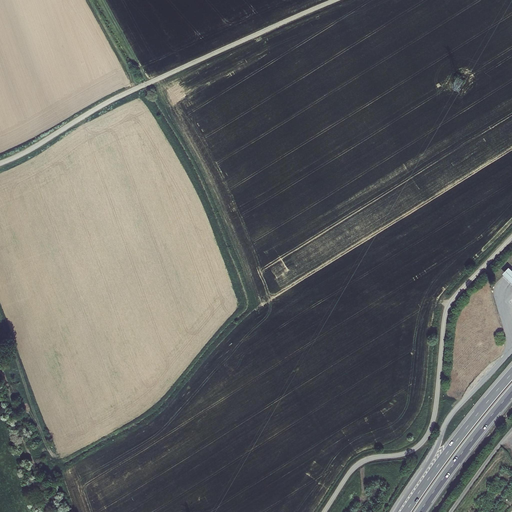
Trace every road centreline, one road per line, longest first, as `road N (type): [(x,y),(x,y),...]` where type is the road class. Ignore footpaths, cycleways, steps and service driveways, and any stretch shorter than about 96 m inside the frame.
road 1 (unclassified): [(332,0),(122,94),(0,163)]
road 2 (trunk): [(511,350),(453,412),(396,511)]
road 3 (trunk): [(511,373),(406,511)]
road 4 (trunk): [(419,511),(511,391)]
